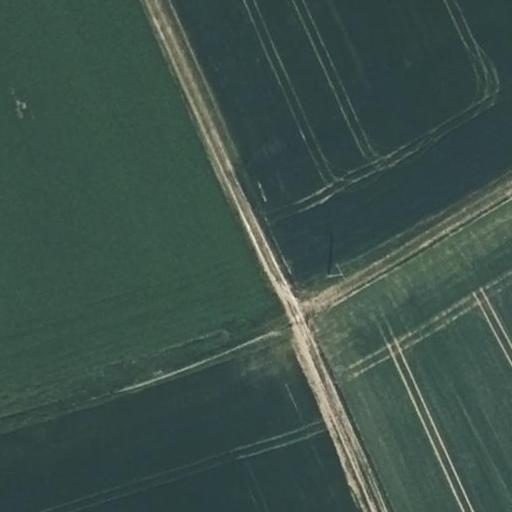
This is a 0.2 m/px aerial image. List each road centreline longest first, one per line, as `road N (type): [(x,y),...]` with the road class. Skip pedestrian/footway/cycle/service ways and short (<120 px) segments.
road 1 (track): [(511,191),(295,318),(0,423)]
road 2 (track): [(379,511),(152,0)]
